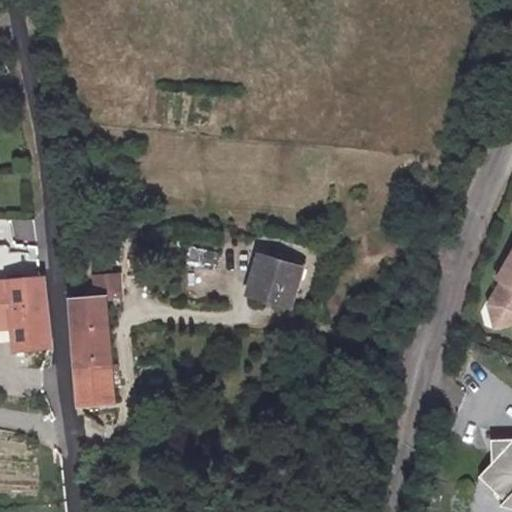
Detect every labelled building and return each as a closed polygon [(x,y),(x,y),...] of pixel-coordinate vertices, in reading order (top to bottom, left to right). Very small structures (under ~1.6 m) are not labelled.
[(0,246),(0,281),(9,280),(7,248),(3,246),(0,246)] [(194,247),(191,261),(213,267),(217,253),(194,247)] [(511,248),(495,277),(499,280),(485,303),(491,326),(511,320),(511,248)] [(302,265),(259,253),(248,295),(290,307),(302,265)] [(92,294),(67,296),(70,333),(74,403),(111,399),(102,293),(117,292),(116,271),(91,274),(92,294)] [(9,280),(0,281),(0,322),(10,321),(13,351),(48,348),(41,278),(9,280)] [(511,441),(479,477),(508,499),(504,507),(511,508),(511,441)]
